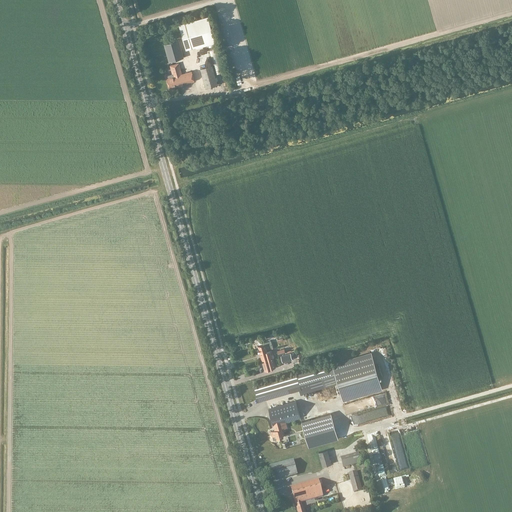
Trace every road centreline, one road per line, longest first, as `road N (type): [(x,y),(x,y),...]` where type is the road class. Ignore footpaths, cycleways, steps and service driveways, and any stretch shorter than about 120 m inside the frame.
road 1 (secondary): [(260,511),(116,0)]
road 2 (track): [(162,166),(304,93),(419,60),(511,46)]
